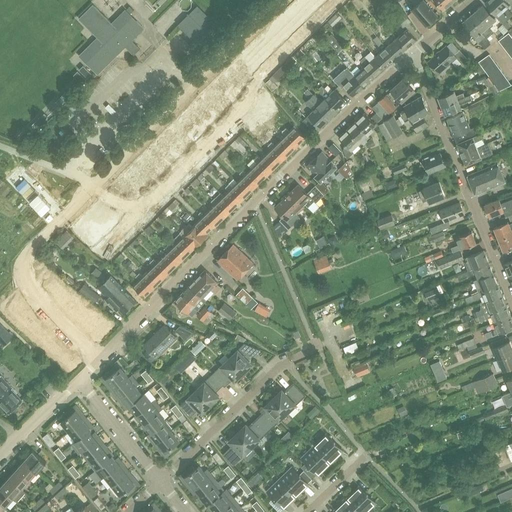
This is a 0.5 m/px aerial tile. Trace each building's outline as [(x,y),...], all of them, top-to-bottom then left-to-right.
[(316,0),(301,0),(314,13),(322,5),(316,0)] [(437,15),(424,0),(422,0),(412,9),(425,25),(437,15)] [(451,0),(435,0),(443,9),(453,1),(451,0)] [(509,17),(494,0),(488,0),(485,3),(508,28),(511,26),(506,20),(509,17)] [(506,0),(494,0),(509,17),(510,17),(511,15),(511,12),(507,7),(510,5),(506,0)] [(80,55),(97,72),(98,73),(125,46),(134,55),(141,49),(132,40),(144,28),(126,10),(113,23),(93,4),(79,18),(98,37),(80,55)] [(483,4),(477,10),(489,24),(487,25),(489,27),(490,27),(492,25),(491,24),(496,19),(483,4)] [(198,6),(180,24),(179,24),(185,30),(183,32),(187,36),(189,34),(192,37),(198,43),(217,25),(198,6)] [(331,6),(327,10),(331,14),(335,10),(331,6)] [(291,7),(284,14),(297,28),(305,21),(291,7)] [(327,10),(323,14),(327,18),(331,14),(327,10)] [(395,17),(397,19),(403,28),(411,21),(403,10),(398,14),(399,14),(395,17)] [(489,24),(477,10),(470,16),(482,29),(480,31),(485,38),(486,38),(494,31),(490,27),(489,27),(487,25),(489,24)] [(373,16),(380,24),(384,21),(378,12),(373,16)] [(333,26),(342,17),(338,13),(329,22),(333,26)] [(284,14),(276,21),(290,36),(297,28),(284,14)] [(491,43),(486,38),(485,38),(480,31),(482,29),(470,16),(465,21),(474,31),(472,33),(479,41),(485,49),(491,43)] [(276,21),(268,29),(282,43),(290,36),(276,21)] [(503,24),(498,28),(504,34),(508,30),(503,24)] [(268,29),(261,36),(275,50),(282,43),(268,29)] [(407,29),(396,38),(406,49),(417,39),(407,29)] [(306,30),(302,34),(306,38),(310,34),(306,30)] [(511,41),(511,36),(509,32),(498,40),(504,48),(511,41)] [(342,36),(346,41),(350,38),(345,33),(342,36)] [(302,34),(298,38),(302,42),(306,38),(302,34)] [(261,36),(253,43),(267,58),(275,50),(261,36)] [(334,52),(340,46),(331,36),(325,41),(334,52)] [(382,43),(377,36),(373,39),(378,46),(382,43)] [(396,38),(386,47),(395,58),(406,49),(396,38)] [(253,43),(246,51),(259,65),(267,58),(253,43)] [(291,44),(287,48),(291,52),(295,48),(291,44)] [(428,62),(431,64),(439,73),(457,57),(462,63),(468,59),(460,50),(455,54),(447,45),(428,62)] [(302,46),(292,56),(296,60),(306,50),(302,46)] [(386,47),(375,57),(384,68),(395,58),(386,47)] [(287,48),(283,52),(287,56),(291,52),(287,48)] [(323,57),(315,48),(309,54),(316,62),(323,57)] [(370,61),(365,66),(374,76),(384,68),(375,57),(370,52),(365,56),(370,61)] [(493,59),(489,54),(479,61),(482,67),(493,59)] [(283,66),(287,70),(296,61),(296,60),(292,56),(283,66)] [(497,64),(493,59),(482,67),(486,72),(497,64)] [(278,60),(274,64),(278,69),(282,65),(278,60)] [(239,61),(231,70),(247,85),(255,77),(239,61)] [(473,65),(475,68),(464,74),(467,80),(480,74),(480,75),(485,72),(478,62),(478,61),(474,64),(473,65)] [(274,64),(270,68),(274,73),(278,69),(274,64)] [(500,69),(497,64),(486,72),(489,76),(490,77),(500,69)] [(283,66),(271,77),(275,82),(287,70),(283,66)] [(355,75),(348,66),(347,67),(346,68),(345,68),(345,69),(338,76),(335,78),(334,77),(333,78),(337,82),(342,88),(343,87),(345,85),(353,95),(364,85),(355,75)] [(355,75),(364,85),(374,76),(365,66),(355,75)] [(504,74),(500,69),(490,77),(493,82),(504,74)] [(231,70),(223,78),(237,92),(239,94),(247,85),(231,70)] [(494,83),(494,84),(497,87),(508,79),(504,74),(493,82),(494,83)] [(487,87),(494,83),(493,82),(490,77),(489,76),(486,78),(485,75),(476,78),(478,84),(484,82),(487,87)] [(270,78),(271,79),(266,83),(272,91),(277,86),(274,82),(275,82),(271,77),(270,78)] [(223,78),(215,86),(229,100),(237,92),(223,78)] [(379,101),(389,112),(390,113),(400,104),(399,103),(402,101),(415,90),(404,78),(379,100),(379,101)] [(511,85),(508,79),(497,87),(499,91),(511,85)] [(497,87),(494,84),(490,86),(494,93),(499,91),(497,87)] [(59,105),(76,88),(73,85),(55,102),(59,105)] [(318,90),(326,98),(326,97),(338,110),(347,101),(335,89),(330,93),(323,85),(318,90)] [(215,86),(208,93),(222,107),(229,100),(215,86)] [(304,92),(310,98),(330,118),(338,110),(326,97),(326,98),(322,102),(308,88),(304,92)] [(439,97),(443,106),(465,97),(463,92),(457,95),(455,90),(439,97)] [(208,93),(200,101),(215,117),(223,109),(222,107),(208,93)] [(465,97),(443,106),(446,114),(463,108),(461,104),(472,99),(471,94),(465,97)] [(264,95),(260,99),(264,103),(268,99),(264,95)] [(400,118),(397,120),(398,121),(425,105),(422,95),(405,105),(407,109),(405,110),(405,109),(400,112),(402,115),(399,117),(400,118)] [(310,98),(306,101),(314,110),(309,114),(321,127),(330,118),(310,98)] [(260,99),(256,103),(260,107),(264,103),(260,99)] [(200,101),(191,110),(207,125),(215,117),(200,101)] [(389,112),(379,101),(373,107),(377,112),(382,118),(389,112)] [(481,106),(479,102),(468,107),(470,111),(481,106)] [(425,105),(398,121),(399,124),(402,123),(403,123),(412,118),(413,120),(412,121),(417,131),(428,125),(423,115),(429,112),(425,105)] [(248,110),(244,114),(249,119),(253,115),(248,110)] [(457,141),(476,133),(474,127),(471,128),(464,111),(447,118),(454,136),(455,136),(457,141)] [(376,124),(366,112),(361,117),(360,117),(357,119),(357,121),(369,133),(374,128),(373,127),(376,124)] [(382,118),(377,112),(372,116),(378,122),(382,118)] [(48,116),(44,113),(27,130),(30,133),(48,116)] [(244,114),(240,118),(245,123),(249,119),(244,114)] [(384,121),(388,128),(389,130),(393,127),(391,125),(398,121),(397,120),(394,114),(384,120),(384,121)] [(185,115),(176,124),(192,140),(201,131),(185,115)] [(368,133),(369,133),(357,121),(353,125),(351,125),(349,127),(348,129),(360,141),(365,137),(367,139),(371,136),(368,133)] [(379,125),(383,131),(388,128),(384,121),(379,125)] [(389,130),(393,136),(393,137),(404,131),(399,124),(398,121),(391,125),(393,127),(389,130)] [(176,124),(168,132),(183,146),(184,148),(192,140),(176,124)] [(233,126),(229,130),(233,134),(237,131),(233,126)] [(388,128),(383,131),(387,139),(393,136),(389,130),(388,128)] [(351,150),(360,141),(348,129),(344,133),(343,133),(340,135),(340,136),(339,137),(347,145),(344,149),(348,158),(354,152),(351,150)] [(229,130),(225,134),(229,138),(233,134),(229,130)] [(168,132),(161,140),(175,154),(183,146),(168,132)] [(457,143),(462,154),(485,144),(481,134),(457,143)] [(161,140),(153,148),(169,164),(177,155),(175,154),(161,140)] [(336,155),(342,151),(334,142),(329,147),(336,155)] [(485,144),(462,154),(466,165),(494,153),(489,143),(485,144)] [(167,162),(153,148),(145,156),(160,170),(167,162)] [(211,149),(207,153),(211,157),(215,153),(211,149)] [(331,161),(321,152),(307,165),(316,175),(315,176),(321,182),(337,167),(332,160),(331,161)] [(430,172),(445,165),(440,153),(431,157),(431,156),(424,158),(425,160),(430,172)] [(145,156),(137,164),(153,180),(161,171),(160,170),(145,156)] [(202,157),(199,161),(203,165),(207,162),(202,157)] [(352,168),(348,160),(338,170),(347,178),(353,172),(352,168)] [(199,161),(195,165),(199,170),(203,165),(199,161)] [(395,174),(408,169),(405,162),(393,168),(395,174)] [(506,182),(498,163),(468,175),(476,194),(506,182)] [(137,164),(129,173),(145,188),(153,180),(137,164)] [(187,173),(183,177),(187,181),(191,177),(187,173)] [(183,177),(179,181),(184,185),(187,181),(183,177)] [(123,179),(115,187),(131,203),(139,194),(123,179)] [(388,189),(398,185),(396,179),(386,183),(388,189)] [(430,202),(445,196),(440,181),(424,187),(425,189),(419,191),(422,198),(428,196),(430,202)] [(290,190),(289,190),(303,205),(305,203),(308,207),(314,201),(316,202),(324,194),(316,185),(308,193),(298,184),(291,191),(290,190)] [(115,187),(107,196),(123,211),(131,203),(115,187)] [(375,196),(371,189),(363,192),(366,200),(375,196)] [(283,199),(296,212),(297,213),(305,206),(303,205),(289,190),(282,198),(283,199)] [(174,191),(170,195),(174,200),(178,196),(177,195),(174,191)] [(170,195),(166,199),(170,204),(174,200),(170,195)] [(107,196),(99,204),(115,219),(123,211),(107,196)] [(499,198),(487,203),(485,204),(490,216),(503,211),(504,212),(507,210),(509,216),(511,214),(511,198),(501,203),(499,198)] [(283,199),(275,207),(284,216),(280,220),(288,229),(289,229),(293,224),(300,218),(295,213),(296,212),(283,199)] [(460,202),(440,210),(445,222),(465,214),(460,202)] [(115,219),(99,204),(91,212),(107,228),(115,219)] [(91,212),(83,220),(99,236),(107,228),(91,212)] [(381,229),(395,223),(392,214),(378,219),(381,229)] [(83,220),(74,229),(90,245),(99,236),(83,220)] [(277,223),(276,224),(282,232),(284,234),(288,229),(280,220),(277,223)] [(511,222),(509,224),(508,221),(494,227),(499,239),(511,234),(511,222)] [(439,224),(430,228),(432,233),(441,230),(439,224)] [(131,228),(128,232),(132,236),(136,232),(131,228)] [(431,243),(446,237),(443,231),(429,236),(431,243)] [(453,252),(477,243),(472,231),(456,237),(459,246),(458,247),(458,246),(452,248),(453,252)] [(128,232),(124,236),(128,240),(132,236),(128,232)] [(328,238),(332,246),(339,242),(335,234),(328,238)] [(511,234),(499,239),(504,251),(511,247),(511,234)] [(323,251),(332,246),(330,242),(321,247),(323,251)] [(234,243),(218,260),(238,279),(254,262),(234,243)] [(117,246),(114,250),(118,254),(122,250),(117,246)] [(466,257),(467,261),(465,262),(468,271),(489,262),(484,249),(469,255),(469,256),(466,257)] [(114,250),(110,254),(114,258),(118,254),(114,250)] [(425,257),(427,262),(444,255),(441,250),(425,257)] [(440,268),(464,259),(461,250),(437,260),(440,268)] [(333,258),(329,260),(327,255),(314,260),(319,273),(332,268),(330,264),(335,263),(333,258)] [(489,262),(468,271),(463,273),(465,277),(476,273),(479,278),(493,272),(489,262)] [(96,267),(91,274),(101,281),(106,275),(96,267)] [(205,269),(190,285),(203,297),(211,288),(216,293),(222,287),(217,282),(218,281),(205,269)] [(471,291),(472,295),(498,284),(493,272),(479,278),(474,280),(477,288),(471,291)] [(109,277),(105,281),(130,306),(136,300),(119,282),(116,284),(109,277)] [(105,281),(102,284),(111,293),(106,298),(117,309),(119,307),(124,312),(130,306),(105,281)] [(80,290),(96,302),(100,296),(84,284),(80,290)] [(498,284),(472,295),(466,297),(468,302),(484,295),(487,302),(503,295),(498,284)] [(190,285),(183,293),(199,308),(206,300),(203,297),(190,285)] [(258,301),(243,287),(237,294),(251,309),(258,301)] [(428,301),(441,296),(438,287),(424,292),(428,301)] [(355,304),(370,298),(366,289),(351,295),(355,304)] [(199,308),(183,293),(176,301),(188,312),(189,312),(192,315),(199,308)] [(474,313),(476,319),(507,306),(503,295),(487,302),(482,304),(481,310),(474,313)] [(263,299),(252,309),(270,327),(280,317),(263,299)] [(225,302),(219,310),(231,319),(237,311),(225,302)] [(435,316),(450,310),(448,305),(432,311),(435,316)] [(205,306),(201,311),(208,317),(212,312),(205,306)] [(507,306),(476,319),(478,322),(492,316),(495,323),(511,316),(507,306)] [(208,317),(201,311),(197,315),(204,321),(208,317)] [(462,317),(465,323),(472,321),(469,314),(462,317)] [(511,317),(511,316),(495,323),(497,328),(485,333),(487,338),(511,327),(511,317)] [(144,344),(149,349),(146,352),(146,357),(149,360),(154,360),(157,357),(156,355),(171,340),(172,342),(177,337),(165,325),(144,344)] [(186,340),(194,332),(180,325),(176,330),(186,340)] [(217,335),(212,329),(206,335),(212,340),(217,335)] [(301,336),(298,330),(293,333),(295,339),(301,336)] [(244,343),(246,339),(238,334),(236,339),(244,343)] [(467,346),(469,351),(478,347),(474,337),(463,342),(465,347),(467,346)] [(494,347),(499,359),(511,353),(511,345),(510,340),(494,347)] [(245,343),(229,358),(245,374),(249,370),(249,368),(249,367),(252,364),(246,358),(248,356),(250,358),(259,349),(245,343)] [(197,344),(191,350),(196,355),(202,349),(197,344)] [(478,347),(469,351),(470,353),(463,356),(465,360),(472,357),(485,352),(483,345),(478,347)] [(213,349),(207,352),(214,364),(220,361),(213,349)] [(182,373),(197,358),(191,351),(175,366),(182,373)] [(511,353),(499,359),(503,370),(511,366),(511,353)] [(229,358),(213,374),(225,386),(230,380),(229,379),(231,377),(235,381),(238,378),(239,378),(241,378),(245,374),(229,358)] [(438,381),(447,377),(440,360),(431,364),(438,381)] [(358,377),(371,371),(367,362),(354,367),(358,377)] [(111,389),(112,390),(129,377),(120,367),(116,370),(106,378),(113,387),(111,389)] [(141,374),(145,378),(150,375),(146,370),(141,374)] [(494,373),(473,381),(462,386),(464,392),(475,387),(496,378),(494,373)] [(129,377),(112,390),(119,399),(136,386),(140,383),(133,374),(129,377)] [(169,378),(165,374),(160,380),(163,384),(169,378)] [(213,374),(196,390),(212,406),(216,401),(216,399),(219,396),(213,390),(215,388),(217,390),(223,384),(224,386),(225,386),(213,374)] [(0,375),(0,402),(9,412),(22,400),(12,389),(13,388),(1,375),(0,375)] [(150,375),(145,378),(149,383),(154,379),(150,375)] [(496,378),(475,387),(478,393),(499,384),(496,378)] [(278,391),(272,396),(288,412),(306,395),(294,383),(286,390),(288,391),(286,394),(282,389),(279,393),(278,391)] [(143,395),(136,386),(119,399),(126,408),(128,407),(143,395)] [(157,390),(161,395),(165,391),(161,387),(157,390)] [(212,406),(196,390),(180,405),(189,417),(196,410),(194,409),(196,407),(202,413),(205,410),(207,410),(212,406)] [(165,391),(161,395),(164,400),(169,396),(165,391)] [(511,391),(503,395),(506,402),(510,400),(511,404),(511,403),(511,391)] [(144,393),(143,395),(128,407),(129,408),(132,406),(138,413),(152,402),(151,402),(144,393)] [(265,411),(258,417),(270,430),(288,412),(272,396),(267,402),(268,403),(265,406),(269,410),(267,412),(265,411)] [(159,411),(162,409),(155,400),(154,400),(151,402),(152,402),(138,413),(135,415),(135,416),(136,417),(139,415),(145,422),(159,411)] [(171,408),(175,413),(180,409),(176,404),(171,408)] [(496,415),(509,410),(507,404),(493,409),(496,415)] [(404,406),(398,408),(401,416),(407,414),(404,406)] [(83,413),(78,408),(61,421),(70,431),(86,418),(85,416),(82,419),(80,415),(83,413)] [(180,409),(175,413),(179,418),(183,414),(180,409)] [(493,409),(484,413),(486,419),(496,415),(493,409)] [(166,420),(159,411),(145,422),(142,424),(142,425),(149,433),(147,435),(166,420)] [(240,427),(236,431),(252,447),(270,430),(258,417),(251,424),(252,426),(250,428),(246,424),(243,427),(242,427),(240,427)] [(86,418),(70,431),(76,440),(72,444),(93,427),(86,418)] [(187,418),(182,422),(190,432),(195,428),(187,418)] [(166,420),(147,435),(148,436),(151,434),(154,437),(151,439),(155,444),(157,442),(171,431),(164,422),(166,420)] [(93,427),(72,444),(79,453),(99,437),(97,436),(95,438),(89,431),(94,427),(93,427)] [(179,441),(171,431),(157,442),(155,444),(159,450),(162,448),(164,450),(161,452),(162,454),(169,449),(171,452),(177,447),(175,444),(179,441)] [(252,447),(236,431),(232,435),(232,436),(232,438),(229,441),(235,447),(233,449),(231,447),(223,454),(232,466),(252,447)] [(55,442),(48,432),(43,436),(50,446),(55,442)] [(327,435),(314,447),(330,463),(335,459),(334,458),(342,450),(327,435)] [(99,437),(79,453),(82,451),(89,459),(106,446),(99,437)] [(107,448),(106,446),(89,459),(96,468),(95,469),(112,456),(113,455),(109,451),(107,453),(104,450),(107,448)] [(54,451),(57,455),(62,452),(59,447),(54,451)] [(330,463),(314,447),(302,459),(306,463),(301,468),(304,470),(303,470),(312,479),(325,466),(326,468),(330,463)] [(499,461),(494,449),(489,452),(489,453),(462,463),(468,477),(479,473),(476,465),(487,461),(488,464),(492,462),(493,464),(499,461)] [(33,450),(25,459),(38,471),(46,462),(33,450)] [(220,465),(225,461),(217,451),(212,455),(220,465)] [(62,452),(57,455),(61,460),(66,457),(62,452)] [(112,456),(95,469),(102,478),(122,462),(121,461),(118,463),(112,456)] [(25,459),(17,468),(30,480),(38,471),(25,459)] [(122,462),(102,478),(103,478),(105,476),(112,485),(129,471),(122,462)] [(68,469),(72,473),(76,469),(73,465),(68,469)] [(182,479),(190,489),(210,473),(207,469),(204,471),(199,465),(194,469),(192,466),(186,471),(189,474),(182,479)] [(224,469),(228,474),(232,470),(228,465),(224,469)] [(17,468),(9,477),(22,489),(30,480),(17,468)] [(293,468),(280,480),(296,497),(300,492),(299,491),(312,479),(303,470),(299,475),(293,468)] [(76,469),(72,473),(76,478),(80,474),(76,469)] [(232,470),(228,474),(231,478),(236,475),(232,470)] [(129,471),(112,485),(120,495),(125,491),(127,494),(133,489),(131,487),(137,482),(129,471)] [(210,473),(190,489),(191,490),(194,488),(200,495),(197,498),(217,482),(210,473)] [(26,492),(22,489),(9,477),(1,486),(14,498),(13,498),(17,501),(26,492)] [(256,485),(251,480),(247,483),(252,488),(256,485)] [(296,497),(280,480),(267,492),(282,507),(290,500),(291,501),(296,497)] [(60,481),(55,486),(58,490),(63,485),(60,481)] [(240,485),(244,490),(249,486),(245,481),(240,485)] [(217,482),(197,498),(199,499),(201,497),(207,504),(206,505),(226,490),(226,489),(224,491),(217,482)] [(82,487),(86,491),(91,487),(87,483),(82,487)] [(483,489),(480,484),(471,488),(474,493),(483,489)] [(14,498),(1,486),(0,486),(0,501),(6,507),(13,498),(14,498)] [(249,486),(244,490),(248,495),(252,491),(249,486)] [(65,487),(60,491),(63,495),(68,491),(65,487)] [(91,487),(86,491),(90,496),(95,492),(91,487)] [(351,493),(346,498),(360,511),(364,511),(375,502),(360,487),(352,494),(351,493)] [(511,497),(511,487),(498,494),(502,502),(511,497)] [(106,494),(110,502),(119,496),(114,489),(106,494)] [(226,490),(206,505),(208,507),(210,505),(216,511),(233,499),(226,490)] [(469,496),(466,490),(458,493),(461,499),(469,496)] [(63,495),(60,491),(55,496),(59,499),(63,495)] [(74,498),(77,506),(88,501),(85,494),(74,498)] [(106,506),(98,496),(93,500),(101,510),(106,506)] [(42,498),(37,502),(40,506),(45,501),(42,498)] [(360,511),(346,498),(342,502),(343,503),(335,511),(360,511)] [(234,511),(240,508),(233,499),(216,511),(234,511)] [(252,505),(256,509),(261,506),(257,501),(252,505)] [(47,503),(42,507),(45,511),(50,507),(47,503)] [(98,511),(91,503),(87,506),(90,511),(98,511)]
